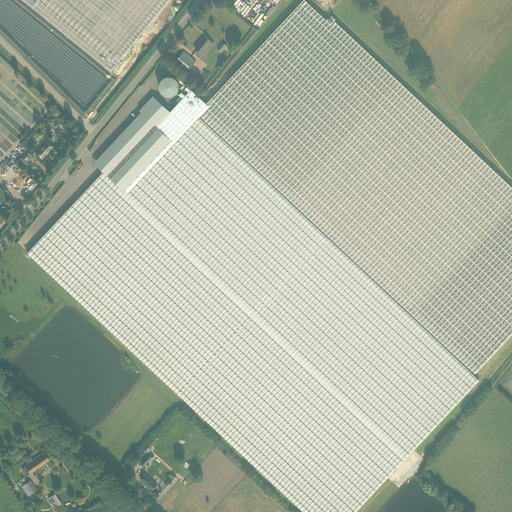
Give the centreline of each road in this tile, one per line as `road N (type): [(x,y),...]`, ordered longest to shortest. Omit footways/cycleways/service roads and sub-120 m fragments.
road 1 (unclassified): [(0,251),(201,0)]
road 2 (unclassified): [(139,511),(0,382)]
road 3 (unknown): [(94,133),(0,41)]
